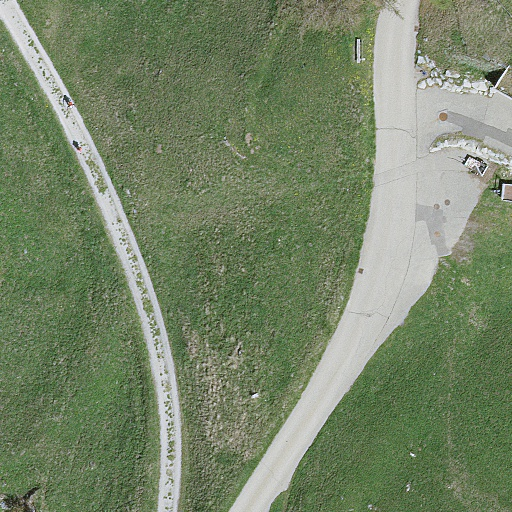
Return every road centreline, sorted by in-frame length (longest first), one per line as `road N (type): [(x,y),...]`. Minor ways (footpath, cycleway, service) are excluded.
road 1 (unclassified): [(246,511),(364,317),(384,222),(403,0)]
road 2 (track): [(169,511),(172,472),(149,294),(3,0)]
